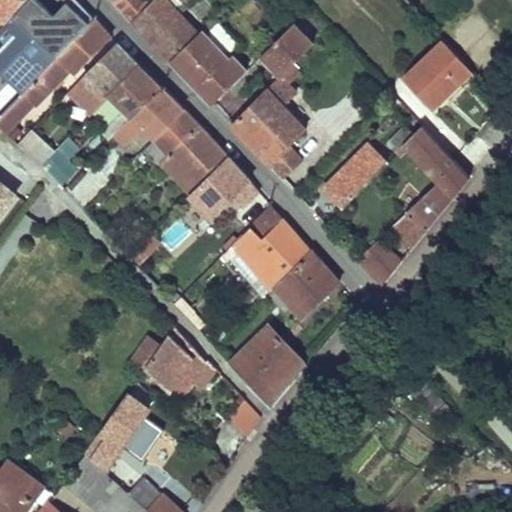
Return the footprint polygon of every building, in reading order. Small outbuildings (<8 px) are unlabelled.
[(0,116),(92,22),(67,0),(27,0),(11,16),(7,21),(0,27),(0,67),(2,65),(14,75),(0,89),(0,116)] [(11,16),(27,0),(0,0),(0,12),(7,21),(11,16)] [(116,0),(134,19),(153,0),(116,0)] [(153,0),(134,19),(172,60),(199,33),(181,13),(170,2),(171,0),(153,0)] [(195,0),(171,0),(170,2),(181,13),(195,0)] [(113,36),(96,18),(92,22),(0,116),(0,123),(2,127),(4,129),(6,131),(34,103),(37,105),(73,68),(77,72),(113,36)] [(314,42),(295,22),(262,55),(281,76),(314,42)] [(199,33),(240,77),(249,68),(234,52),(231,55),(205,27),(199,33)] [(192,82),(214,104),(240,77),(199,33),(172,60),(186,75),(191,71),(197,77),(192,82)] [(472,71),(443,40),(404,78),(433,108),(472,71)] [(139,64),(118,42),(68,92),(90,114),(110,93),(138,65),(139,64)] [(138,65),(110,93),(126,109),(110,126),(117,133),(162,89),(138,65)] [(197,77),(191,71),(186,75),(192,82),(197,77)] [(281,76),(233,124),(270,163),(290,144),(306,129),(283,106),(297,92),(281,76)] [(156,138),(184,110),(162,89),(117,133),(110,140),(124,155),(131,148),(126,143),(144,125),(149,131),(156,138)] [(348,95),(320,119),(338,140),(366,116),(348,95)] [(193,192),(230,159),(184,110),(156,138),(158,140),(151,147),(193,192)] [(405,143),(415,134),(406,125),(389,142),(397,151),(405,143)] [(471,176),(424,125),(415,134),(405,143),(439,180),(392,227),(413,246),(471,176)] [(149,131),(131,148),(124,155),(131,163),(156,138),(149,131)] [(26,135),(19,143),(35,159),(43,151),(26,135)] [(290,144),(270,163),(284,178),(304,160),(290,144)] [(343,204),(386,161),(369,144),(326,187),(343,204)] [(45,159),(41,164),(56,179),(61,175),(57,170),(68,158),(60,151),(49,162),(45,159)] [(230,159),(193,192),(190,195),(210,216),(250,181),(230,159)] [(84,197),(102,179),(86,164),(69,182),(84,197)] [(69,182),(61,175),(56,179),(64,187),(69,182)] [(0,218),(20,194),(0,178),(0,218)] [(279,214),(271,205),(248,228),(238,216),(210,241),(226,259),(238,248),(272,289),(276,286),(311,250),(282,218),(263,238),(259,234),(279,214)] [(383,282),(403,259),(380,236),(359,258),(383,282)] [(311,250),(276,286),(304,317),(340,282),(311,250)] [(194,311),(181,297),(176,302),(189,316),(194,311)] [(194,311),(189,316),(201,329),(205,323),(194,311)] [(219,372),(177,324),(146,368),(181,402),(194,384),(204,389),(219,372)] [(270,324),(232,361),(269,401),(303,359),(270,324)] [(308,364),(303,359),(269,401),(274,406),(308,364)] [(449,410),(424,384),(413,393),(439,420),(449,410)] [(104,442),(89,462),(107,474),(154,411),(129,395),(99,438),(104,442)] [(228,415),(249,436),(262,416),(245,397),(228,415)] [(24,511),(44,486),(7,459),(0,469),(0,511),(24,511)] [(89,462),(84,459),(65,482),(89,502),(110,476),(107,474),(89,462)] [(102,511),(124,487),(110,476),(89,502),(101,511),(102,511)] [(149,509),(162,494),(143,477),(130,492),(133,496),(149,509)] [(130,492),(124,487),(102,511),(119,511),(133,496),(130,492)] [(152,511),(182,511),(162,494),(149,509),(152,511)] [(152,511),(149,509),(133,496),(119,511),(152,511)] [(60,511),(49,503),(42,511),(60,511)]
